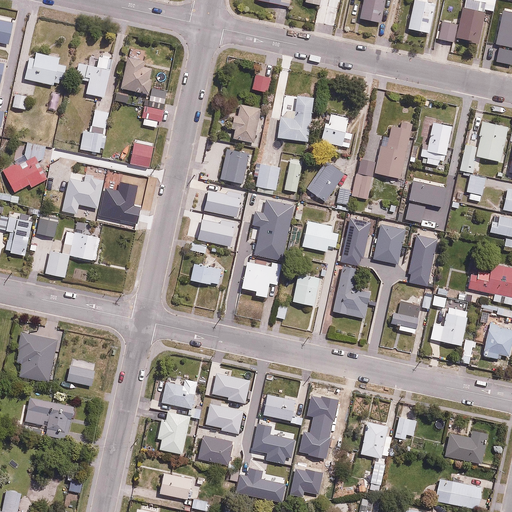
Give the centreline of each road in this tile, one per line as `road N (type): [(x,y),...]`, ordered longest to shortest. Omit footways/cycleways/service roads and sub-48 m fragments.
road 1 (residential): [(511,400),(143,321)]
road 2 (residential): [(511,89),(206,26)]
road 3 (residential): [(206,26),(143,321)]
road 4 (residential): [(143,321),(102,511)]
road 5 (residential): [(143,321),(0,290)]
